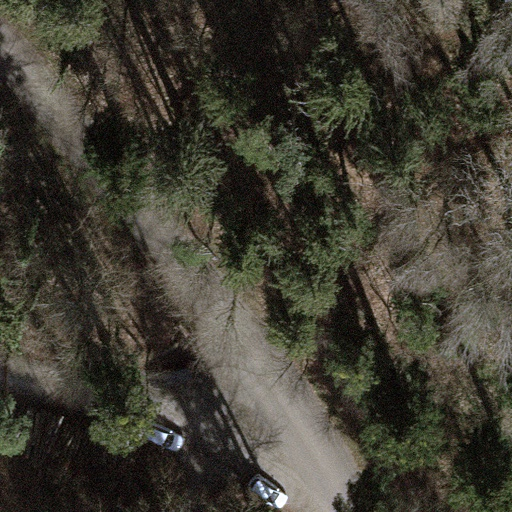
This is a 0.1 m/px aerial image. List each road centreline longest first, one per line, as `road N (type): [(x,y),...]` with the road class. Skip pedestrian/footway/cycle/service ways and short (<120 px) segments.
road 1 (unclassified): [(338,511),(228,335),(0,56)]
road 2 (track): [(511,85),(369,201),(228,335)]
road 3 (track): [(289,436),(0,369)]
